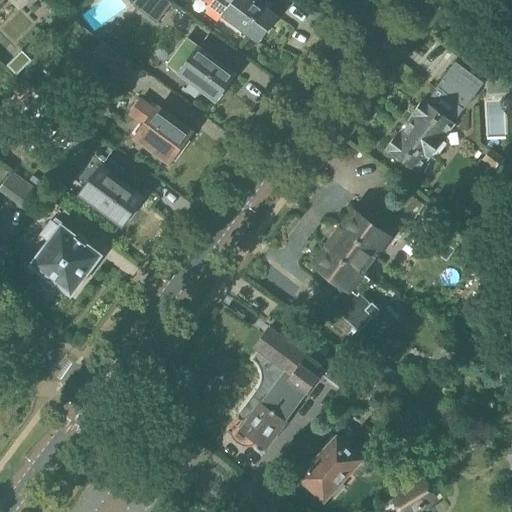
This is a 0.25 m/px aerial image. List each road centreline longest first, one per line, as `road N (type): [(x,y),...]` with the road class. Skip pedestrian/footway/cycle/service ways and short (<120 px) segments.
road 1 (residential): [(115,361),(391,0)]
road 2 (residential): [(256,511),(102,396)]
